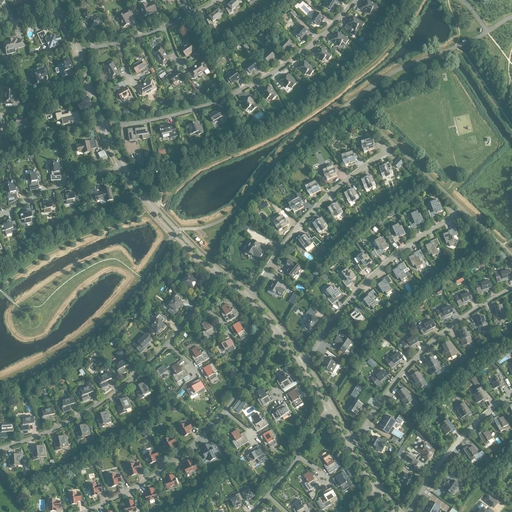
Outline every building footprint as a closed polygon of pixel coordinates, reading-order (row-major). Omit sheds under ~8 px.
[(140,7),(144,17),(151,13),(151,12),(156,10),(153,3),(148,5),(147,4),(145,0),(139,3),(140,7)] [(240,5),(240,4),(242,2),(239,0),(234,0),(228,6),(229,7),(226,9),(229,15),(233,11),(232,11),(236,7),(236,8),(237,8),(238,8),(239,7),(240,7),(240,6),(240,5)] [(332,11),(334,7),(336,8),(339,4),(333,0),(327,0),(327,1),(328,2),(325,7),(327,8),(326,9),(329,11),(330,10),(332,11)] [(379,6),(374,3),(373,3),(373,2),(372,2),(368,0),(365,6),(363,4),(361,8),(370,13),(372,10),(376,12),(379,6)] [(120,22),(120,21),(123,27),(130,23),(127,18),(133,15),(130,9),(121,14),(122,15),(118,17),(119,18),(118,18),(118,19),(118,20),(118,21),(119,21),(119,22),(120,22)] [(221,17),(221,16),(223,14),(219,9),(209,17),(210,18),(207,20),(209,25),(209,26),(213,34),(217,32),(213,25),(213,22),(217,19),(217,20),(218,20),(219,20),(220,19),(221,19),(221,18),(221,17)] [(317,25),(320,22),(321,23),(325,19),(315,12),(313,15),(314,16),(311,21),(313,22),(312,24),(315,26),(316,24),(317,25)] [(89,21),(90,29),(101,27),(99,17),(89,19),(88,15),(83,16),(84,21),(89,21)] [(347,25),(345,29),(352,37),(356,31),(355,30),(357,27),(361,29),(365,24),(359,20),(358,19),(354,17),(351,22),(349,21),(346,25),(347,25)] [(302,39),(304,36),(306,37),(307,36),(309,33),(300,25),(298,28),(299,30),(296,34),(297,35),(296,37),(299,39),(300,38),(302,39)] [(373,28),(369,32),(374,37),(378,33),(373,28)] [(37,34),(42,45),(46,43),(49,49),(59,44),(57,41),(58,41),(57,38),(56,38),(54,35),(47,38),(44,31),(37,34)] [(349,40),(344,37),(344,36),(343,36),(343,35),(342,35),(339,33),(335,38),(333,36),(331,40),(339,46),(342,43),(345,46),(349,40)] [(285,52),(288,49),(290,50),(291,49),(293,46),(285,38),(282,41),(283,42),(279,46),(281,48),(280,49),(283,52),(284,50),(285,52)] [(7,55),(16,52),(15,49),(24,47),(23,40),(17,41),(16,39),(13,40),(12,39),(11,40),(11,41),(4,43),(7,55)] [(189,44),(181,50),(182,51),(182,52),(183,53),(184,53),(186,57),(191,53),(193,56),(198,52),(195,47),(193,49),(189,44)] [(160,48),(157,50),(154,52),(158,58),(158,59),(158,60),(159,60),(163,65),(170,61),(160,48)] [(332,56),(327,52),(327,51),(326,51),(323,48),(319,53),(317,51),(314,54),(322,61),(325,58),(328,61),(332,56)] [(268,63),(271,61),(272,62),(277,58),(269,50),(266,52),(267,54),(263,58),(264,59),(263,61),(265,63),(267,62),(268,63)] [(65,63),(57,66),(58,68),(56,69),(55,69),(56,73),(57,74),(59,73),(61,78),(67,76),(66,71),(72,69),(69,58),(64,60),(65,63)] [(250,74),(253,71),(255,73),(259,69),(252,60),(248,63),(250,64),(245,68),(247,70),(245,71),(248,74),(249,72),(250,74)] [(141,61),(133,66),(133,67),(133,68),(134,69),(135,70),(137,73),(142,70),(144,73),(149,70),(146,65),(144,67),(141,61)] [(113,80),(120,76),(112,62),(105,65),(108,71),(108,72),(108,73),(109,74),(110,74),(113,80)] [(190,72),(187,74),(191,80),(199,74),(200,74),(201,74),(201,73),(207,69),(202,62),(189,72),(190,72)] [(315,70),(310,66),(310,65),(309,65),(306,62),(302,67),(300,65),(297,68),(304,75),(307,72),(310,75),(315,70)] [(29,72),(33,85),(37,84),(38,84),(42,82),(40,77),(41,76),(41,77),(42,77),(42,76),(47,75),(44,66),(29,72)] [(232,84),(235,81),(236,83),(241,79),(234,70),(231,72),(232,74),(227,77),(228,79),(227,80),(229,83),(231,82),(232,84)] [(165,72),(159,76),(164,83),(168,80),(169,81),(171,80),(174,85),(182,79),(182,78),(182,77),(181,76),(180,75),(178,72),(172,76),(171,73),(166,77),(165,78),(163,77),(166,75),(165,72)] [(296,84),(292,79),(292,78),(291,78),(288,75),(284,79),(282,77),(279,80),(286,88),(289,85),(292,88),(296,84)] [(152,81),(144,85),(138,88),(142,95),(147,92),(148,92),(149,92),(150,92),(150,91),(153,89),(153,90),(157,88),(154,84),(152,81)] [(277,96),(273,91),(273,90),(272,90),(269,87),(265,91),(263,89),(260,91),(266,100),(270,97),(272,100),(277,96)] [(13,88),(5,88),(5,94),(4,95),(4,96),(4,97),(5,97),(4,104),(12,104),(13,88)] [(126,88),(121,91),(120,88),(114,91),(117,96),(119,95),(122,100),(131,95),(130,94),(130,93),(130,92),(128,91),(126,88)] [(257,107),(254,102),(254,101),(253,101),(252,100),(250,97),(245,101),(244,99),(240,101),(246,110),(250,107),(252,111),(257,107)] [(209,115),(213,123),(221,118),(223,122),(228,119),(225,113),(222,115),(219,110),(209,115)] [(61,113),(55,114),(57,120),(61,119),(63,125),(72,123),(72,124),(73,124),(73,123),(75,123),(75,125),(81,124),(78,112),(72,113),(71,112),(72,112),(68,113),(69,114),(62,115),(61,113)] [(28,117),(12,119),(13,126),(20,126),(21,126),(22,126),(23,125),(29,125),(28,117)] [(188,125),(190,131),(189,132),(190,135),(197,132),(198,135),(204,133),(201,126),(199,127),(197,123),(194,124),(194,123),(188,125)] [(161,132),(162,135),(169,133),(171,138),(178,136),(176,130),(172,131),(170,124),(166,125),(166,126),(160,127),(161,131),(160,131),(161,132)] [(136,128),(128,129),(129,141),(137,140),(136,136),(139,136),(143,135),(143,139),(150,138),(149,133),(148,133),(148,128),(137,129),(136,128)] [(372,139),(361,142),(362,145),(363,149),(364,153),(375,150),(374,146),(373,142),(372,139)] [(88,141),(87,142),(81,143),(81,145),(76,146),(77,152),(82,150),(83,153),(91,152),(90,149),(96,147),(94,140),(88,142),(88,141)] [(107,158),(103,150),(98,153),(102,160),(107,158)] [(355,159),(354,156),(353,155),(352,152),(342,156),(343,159),(342,159),(344,163),(345,166),(356,162),(355,159)] [(399,158),(394,164),(399,169),(404,162),(399,158)] [(53,170),(54,176),(51,176),(51,181),(60,180),(59,170),(62,170),(62,169),(62,164),(59,164),(59,161),(58,161),(59,162),(53,162),(53,165),(49,165),(50,171),(53,170)] [(386,165),(385,165),(382,167),(379,168),(383,178),(386,177),(386,178),(390,176),(393,175),(389,164),(386,165)] [(336,173),(335,170),(335,169),(333,166),(323,171),(324,174),(326,178),(327,181),(337,176),(336,173)] [(31,180),(32,186),(29,186),(30,190),(38,189),(37,179),(39,179),(40,179),(40,178),(39,173),(36,174),(35,170),(35,171),(30,172),(30,175),(26,175),(27,181),(31,180)] [(368,177),(367,178),(364,179),(361,180),(366,191),(369,189),(369,190),(373,188),(376,186),(371,176),(368,177)] [(17,200),(15,190),(17,190),(18,189),(17,184),(14,184),(13,181),(13,182),(8,183),(8,186),(4,186),(5,192),(6,192),(9,205),(17,200)] [(319,188),(317,185),(315,182),(305,187),(307,190),(306,190),(308,193),(309,193),(310,196),(320,191),(319,188)] [(103,192),(97,194),(95,189),(89,190),(92,201),(95,200),(96,201),(100,200),(101,203),(101,204),(105,203),(105,202),(107,202),(108,202),(108,201),(113,200),(109,187),(102,189),(103,192)] [(351,190),(350,191),(347,192),(344,194),(349,204),(352,202),(352,203),(356,201),(359,199),(354,189),(351,190)] [(63,195),(64,201),(66,200),(67,204),(73,204),(72,200),(78,199),(77,193),(71,194),(71,191),(70,191),(65,192),(66,194),(62,195),(63,195)] [(290,203),(289,204),(290,207),(292,210),(294,213),(304,208),(302,205),(300,201),(298,198),(297,199),(297,197),(289,202),(290,203)] [(443,211),(440,203),(440,202),(438,203),(436,199),(436,201),(430,203),(433,210),(428,211),(431,218),(438,215),(437,213),(443,211)] [(44,209),(45,213),(50,212),(50,208),(55,208),(55,202),(49,202),(49,200),(48,200),(43,200),(43,203),(40,204),(41,204),(41,210),(44,209)] [(340,214),(343,213),(337,203),(334,205),(333,205),(331,207),(328,208),(334,218),(336,217),(337,217),(340,215),(340,214)] [(20,214),(22,220),(24,219),(25,223),(31,222),(30,218),(35,217),(35,218),(36,218),(34,211),(35,211),(29,212),(28,210),(27,210),(22,211),(23,214),(19,214),(19,215),(20,214)] [(418,225),(424,222),(420,214),(418,215),(417,211),(416,211),(417,212),(411,215),(414,221),(410,223),(412,230),(413,230),(413,229),(419,227),(418,225)] [(288,225),(288,224),(289,224),(287,222),(284,218),(282,216),(273,222),(275,225),(277,228),(279,231),(288,225)] [(319,220),(318,220),(315,222),(313,224),(319,233),(322,232),(325,230),(325,229),(328,227),(322,218),(319,220)] [(5,231),(6,235),(12,233),(11,229),(16,228),(16,229),(15,222),(16,222),(15,222),(9,224),(8,221),(3,222),(3,225),(0,226),(1,226),(3,232),(5,231)] [(400,237),(406,234),(402,226),(400,227),(398,224),(397,224),(398,225),(392,228),(396,234),(391,236),(395,243),(395,242),(401,239),(400,237)] [(456,244),(453,237),(458,235),(455,228),(455,229),(448,231),(449,233),(443,235),(446,244),(448,243),(450,247),(450,246),(456,244)] [(301,239),(298,241),(305,250),(308,248),(311,245),(314,243),(316,246),(321,242),(315,237),(311,239),(307,234),(304,236),(301,238),(301,239)] [(377,246),(373,248),(374,250),(378,257),(378,256),(384,253),(383,251),(389,248),(384,240),(382,241),(380,237),(379,237),(380,238),(375,242),(377,246)] [(439,254),(436,247),(440,246),(437,239),(430,242),(431,244),(425,246),(429,255),(431,254),(433,258),(433,256),(439,254)] [(255,242),(252,240),(245,251),(247,252),(251,254),(251,255),(254,257),(254,256),(259,259),(260,258),(259,258),(263,252),(264,252),(264,251),(260,248),(261,245),(260,245),(258,244),(258,243),(258,242),(257,242),(256,242),(256,241),(255,242)] [(422,265),(419,259),(423,257),(420,250),(413,254),(414,256),(409,258),(413,267),(415,266),(417,269),(417,268),(422,265)] [(367,265),(372,262),(367,254),(365,256),(363,252),(362,252),(363,253),(358,257),(362,263),(358,265),(362,272),(362,271),(368,267),(367,265)] [(298,272),(301,268),(294,263),(289,259),(285,264),(290,268),(286,273),(293,278),(296,275),(297,275),(298,275),(299,275),(299,274),(299,273),(298,272)] [(403,271),(407,269),(403,263),(397,266),(398,268),(393,271),(397,279),(400,278),(402,282),(401,281),(407,277),(403,271)] [(351,281),(356,277),(351,270),(349,271),(346,268),(347,269),(342,273),(346,279),(342,282),(347,287),(353,283),(351,281)] [(504,271),(496,272),(497,276),(496,276),(496,278),(496,279),(497,279),(498,283),(506,280),(506,279),(511,277),(510,270),(504,272),(504,271)] [(183,283),(190,287),(189,288),(193,290),(196,287),(194,286),(197,282),(192,279),(195,276),(188,272),(184,279),(185,280),(183,283)] [(392,291),(388,285),(392,282),(388,276),(387,276),(388,276),(382,280),(383,282),(378,285),(383,293),(385,292),(387,295),(387,294),(392,291)] [(462,276),(455,280),(458,285),(465,281),(462,276)] [(270,290),(276,294),(276,293),(282,297),(285,291),(280,288),(281,285),(275,281),(270,290)] [(484,281),(477,284),(478,287),(476,288),(477,289),(476,289),(477,290),(478,294),(487,291),(486,290),(492,288),(490,281),(484,283),(484,281)] [(336,298),(341,294),(335,287),(333,289),(330,286),(331,287),(326,291),(331,296),(327,299),(332,305),(332,304),(338,300),(336,298)] [(378,305),(374,299),(377,296),(373,290),(373,291),(367,295),(368,296),(363,300),(369,308),(371,306),(373,310),(374,309),(373,308),(378,305)] [(463,294),(457,297),(458,300),(457,301),(457,302),(457,303),(458,303),(459,307),(467,303),(467,302),(472,300),(470,293),(464,295),(463,294)] [(169,307),(172,309),(171,310),(176,314),(180,308),(181,308),(182,306),(181,306),(182,304),(179,302),(182,299),(176,294),(170,303),(171,304),(169,307)] [(222,314),(223,317),(224,317),(227,322),(227,323),(239,316),(234,308),(231,310),(230,309),(231,309),(230,308),(227,304),(221,308),(224,313),(222,314)] [(365,319),(360,314),(364,311),(359,305),(359,306),(353,310),(355,312),(350,316),(356,323),(358,322),(361,325),(361,324),(360,324),(365,319)] [(502,305),(495,307),(496,313),(495,313),(497,322),(501,321),(502,321),(503,320),(503,319),(507,318),(505,311),(503,311),(502,305)] [(444,307),(438,311),(439,314),(438,315),(439,316),(438,316),(439,317),(441,320),(449,317),(448,315),(453,313),(450,306),(445,309),(444,307)] [(317,322),(317,321),(316,320),(313,317),(316,312),(311,308),(306,314),(310,318),(304,326),(305,327),(305,328),(305,329),(307,330),(308,330),(310,331),(317,322)] [(151,328),(159,335),(163,329),(164,330),(166,327),(166,326),(167,325),(163,322),(165,319),(159,314),(154,319),(156,321),(153,323),(155,324),(151,328)] [(483,316),(477,319),(478,324),(477,325),(480,333),(483,332),(483,333),(484,332),(486,331),(485,330),(489,329),(487,322),(485,322),(483,316)] [(207,340),(218,333),(218,332),(218,333),(214,327),(215,327),(213,324),(210,326),(207,321),(201,325),(204,329),(205,330),(205,331),(202,333),(207,340)] [(233,326),(230,328),(231,328),(234,333),(234,334),(236,337),(238,335),(241,340),(247,336),(244,332),(244,331),(243,330),(246,328),(242,321),(239,323),(239,322),(233,326)] [(426,322),(420,326),(421,329),(420,330),(421,331),(420,331),(421,332),(423,335),(431,331),(430,330),(436,327),(432,321),(427,324),(426,322)] [(466,329),(459,331),(461,337),(460,338),(463,346),(466,345),(468,345),(467,344),(469,344),(468,342),(472,341),(469,334),(468,334),(466,329)] [(334,342),(335,342),(340,345),(337,348),(344,352),(346,349),(347,349),(349,346),(348,346),(351,342),(344,338),(343,340),(338,337),(340,334),(334,342)] [(141,340),(140,339),(135,344),(137,346),(135,347),(141,353),(147,347),(146,346),(152,340),(147,335),(141,340)] [(409,338),(403,342),(405,345),(403,346),(404,347),(404,348),(404,349),(405,348),(407,352),(414,347),(414,345),(419,342),(415,336),(410,339),(409,338)] [(230,339),(229,337),(228,337),(229,337),(223,341),(223,340),(220,342),(222,345),(217,348),(220,354),(225,351),(226,350),(227,350),(229,353),(236,348),(234,345),(230,339)] [(451,357),(453,357),(456,355),(453,347),(451,348),(449,342),(442,345),(445,351),(443,351),(447,359),(450,358),(451,358),(452,358),(451,357)] [(192,357),(194,360),(198,365),(197,365),(197,366),(209,358),(205,351),(202,353),(201,352),(200,351),(198,347),(192,351),(195,355),(192,357)] [(117,372),(119,376),(126,372),(124,367),(125,366),(126,367),(129,365),(126,360),(127,359),(121,352),(118,353),(122,361),(121,362),(120,361),(115,364),(119,371),(117,372)] [(393,355),(387,360),(389,363),(388,364),(389,365),(388,365),(389,366),(392,369),(399,363),(398,362),(403,359),(398,353),(393,356),(393,355)] [(338,365),(339,362),(333,357),(331,360),(326,357),(322,363),(328,366),(326,369),(332,373),(337,364),(338,365)] [(433,357),(426,360),(429,365),(428,366),(432,374),(435,372),(436,373),(437,372),(436,372),(438,371),(437,370),(440,368),(437,361),(436,362),(433,357)] [(468,363),(465,357),(459,360),(463,368),(468,363)] [(203,369),(201,371),(205,376),(204,376),(206,379),(209,378),(212,382),(218,379),(215,374),(214,374),(214,373),(217,371),(212,363),(209,365),(203,369)] [(177,383),(189,375),(188,375),(185,370),(183,367),(181,368),(178,364),(172,367),(175,372),(174,372),(175,373),(176,374),(173,375),(177,383)] [(163,366),(157,369),(161,374),(166,371),(163,366)] [(378,373),(372,378),(374,381),(373,382),(374,383),(375,384),(377,387),(384,381),(383,380),(388,376),(383,370),(379,374),(378,373)] [(277,382),(279,385),(282,390),(294,383),(289,376),(287,378),(283,371),(277,375),(280,380),(277,382)] [(104,374),(98,377),(101,384),(100,385),(102,389),(109,386),(107,380),(108,380),(109,381),(112,379),(109,372),(106,374),(104,375),(104,374)] [(418,372),(412,376),(415,381),(413,382),(418,389),(421,388),(422,388),(423,387),(422,387),(424,386),(423,385),(426,383),(422,377),(421,377),(418,372)] [(499,374),(494,376),(495,378),(490,380),(495,389),(501,386),(502,388),(505,387),(499,374)] [(201,382),(199,379),(199,380),(194,383),(193,383),(190,385),(192,387),(187,390),(191,396),(195,394),(196,393),(197,392),(199,396),(206,391),(204,388),(201,382)] [(145,382),(138,385),(140,389),(141,388),(142,390),(136,393),(140,400),(144,397),(143,396),(150,392),(148,387),(147,387),(146,386),(147,385),(145,382)] [(86,387),(80,389),(83,397),(81,397),(83,401),(90,399),(88,393),(90,393),(94,392),(91,385),(88,386),(88,387),(86,388),(86,387)] [(350,406),(347,410),(351,412),(352,412),(357,415),(363,405),(358,402),(359,401),(357,399),(358,398),(358,399),(363,390),(356,386),(351,396),(355,399),(350,406),(350,407),(350,406)] [(262,407),(274,400),(268,391),(266,393),(263,388),(257,392),(260,398),(257,400),(262,407)] [(297,388),(285,395),(291,404),(293,402),(296,407),(302,403),(299,397),(302,396),(297,388)] [(481,388),(477,390),(478,392),(473,395),(478,403),(484,400),(485,402),(488,400),(481,388)] [(403,389),(398,393),(401,398),(400,399),(405,406),(408,404),(409,404),(409,403),(410,402),(409,401),(412,399),(408,393),(407,394),(403,389)] [(67,398),(62,400),(64,408),(62,408),(63,413),(71,410),(69,405),(71,404),(71,405),(75,404),(73,397),(69,398),(69,399),(68,399),(67,398)] [(122,399),(120,400),(121,404),(122,403),(123,405),(118,407),(121,414),(125,412),(124,411),(132,408),(129,402),(128,403),(127,401),(128,400),(127,397),(126,397),(122,399)] [(241,400),(235,408),(237,410),(236,411),(239,414),(246,404),(243,402),(244,402),(241,400)] [(464,402),(460,405),(461,407),(457,410),(462,418),(468,414),(469,417),(472,415),(464,402)] [(282,417),(284,420),(291,416),(284,404),(275,410),(277,412),(272,415),(276,421),(282,417)] [(48,409),(42,410),(44,418),(42,418),(43,422),(51,421),(49,415),(51,415),(55,415),(53,407),(50,408),(50,409),(48,409)] [(107,411),(100,414),(102,417),(103,419),(98,421),(100,428),(104,426),(104,425),(111,422),(109,416),(108,417),(108,415),(109,415),(107,411)] [(252,423),(253,426),(257,432),(269,425),(264,417),(261,419),(257,413),(251,417),(254,422),(252,423)] [(23,426),(22,426),(22,431),(30,430),(29,424),(31,424),(35,424),(34,417),(30,417),(30,418),(28,418),(28,417),(27,415),(22,416),(22,418),(23,426)] [(387,415),(382,422),(382,421),(378,428),(380,429),(388,434),(393,426),(394,426),(397,421),(395,420),(387,415)] [(399,417),(397,422),(394,429),(400,431),(405,420),(399,417)] [(509,425),(504,417),(498,420),(497,418),(493,419),(500,432),(505,430),(504,427),(509,425)] [(448,419),(443,422),(445,424),(440,428),(446,435),(452,431),(453,433),(456,431),(448,419)] [(186,425),(185,424),(179,427),(185,437),(190,434),(189,431),(192,429),(189,423),(186,425)] [(7,425),(1,425),(2,428),(0,427),(0,432),(0,433),(1,438),(8,437),(8,431),(10,431),(10,432),(14,432),(13,424),(9,425),(9,426),(7,426),(7,425)] [(87,424),(80,426),(81,430),(82,429),(82,431),(77,433),(79,440),(83,439),(83,437),(90,435),(89,429),(88,430),(87,428),(88,427),(87,424)] [(237,449),(248,442),(243,433),(240,435),(237,430),(231,434),(235,440),(232,442),(237,449)] [(272,430),(260,437),(265,446),(268,444),(271,449),(277,445),(273,439),(276,437),(272,430)] [(493,439),(488,431),(482,434),(481,432),(478,434),(485,446),(490,444),(489,442),(493,439)] [(66,435),(59,437),(59,440),(60,440),(61,442),(55,443),(57,451),(61,450),(61,448),(69,447),(67,441),(66,441),(66,439),(67,439),(66,435)] [(383,449),(385,444),(381,442),(382,440),(375,436),(370,445),(377,448),(379,446),(383,449)] [(170,439),(169,438),(163,441),(168,451),(174,448),(172,445),(176,443),(174,438),(170,439)] [(435,451),(423,442),(417,450),(422,454),(424,456),(423,457),(428,460),(435,451)] [(202,453),(205,458),(208,457),(210,461),(216,458),(213,454),(215,453),(212,447),(210,448),(208,444),(203,447),(205,451),(202,453)] [(44,445),(37,446),(37,450),(38,450),(38,452),(33,453),(34,460),(38,460),(38,458),(46,457),(45,451),(44,451),(44,449),(45,449),(44,445)] [(266,457),(258,446),(250,451),(251,454),(247,457),(250,463),(257,459),(258,462),(266,457)] [(479,454),(473,446),(468,450),(466,448),(463,450),(471,462),(476,459),(474,457),(479,454)] [(153,453),(152,451),(146,454),(150,464),(156,462),(155,459),(159,457),(157,451),(153,453)] [(409,453),(404,459),(411,464),(415,459),(409,453)] [(22,454),(14,454),(15,458),(16,460),(10,460),(10,468),(15,468),(15,466),(23,465),(22,459),(21,459),(21,458),(22,457),(22,454)] [(324,466),(326,469),(329,474),(341,467),(336,460),(333,462),(329,455),(323,459),(326,464),(324,466)] [(185,463),(187,467),(184,468),(187,474),(197,469),(194,464),(193,464),(191,460),(185,463)] [(135,465),(134,464),(128,466),(131,476),(137,474),(137,471),(141,470),(139,464),(135,465)] [(313,472),(310,473),(310,472),(304,476),(307,482),(304,484),(309,491),(321,484),(313,472)] [(344,472),(332,479),(338,488),(340,486),(343,491),(352,485),(344,472)] [(401,478),(405,481),(403,483),(410,487),(415,479),(409,475),(408,475),(407,474),(407,475),(404,473),(401,478)] [(116,476),(116,475),(109,476),(112,487),(118,485),(117,482),(122,481),(120,475),(116,476)] [(166,477),(168,481),(165,482),(167,488),(178,485),(175,479),(174,479),(172,475),(166,477)] [(441,485),(446,488),(445,488),(447,489),(446,490),(451,494),(454,491),(455,491),(456,491),(456,490),(456,489),(456,488),(458,485),(452,481),(451,482),(446,478),(441,485)] [(97,486),(96,485),(90,486),(92,496),(98,495),(98,492),(102,491),(101,485),(97,486)] [(320,500),(317,502),(322,510),(338,499),(331,488),(322,493),(324,496),(319,499),(320,500)] [(147,490),(148,495),(145,496),(147,502),(158,498),(156,492),(154,493),(153,489),(147,490)] [(245,491),(239,493),(243,500),(246,499),(247,501),(254,497),(254,496),(255,496),(255,495),(254,494),(254,493),(253,493),(252,493),(250,490),(246,492),(245,491)] [(77,495),(76,493),(70,494),(71,505),(78,504),(77,501),(82,500),(81,494),(77,495)] [(243,500),(239,493),(234,496),(235,498),(231,500),(235,507),(235,508),(236,508),(237,508),(238,508),(238,507),(238,506),(238,505),(242,504),(240,501),(243,500)] [(497,503),(489,496),(485,500),(494,507),(497,503)] [(56,502),(56,500),(50,500),(50,511),(56,511),(56,508),(61,508),(60,502),(56,502)] [(293,510),(294,511),(309,511),(310,511),(306,504),(303,506),(299,500),(293,503),(296,508),(293,510)] [(432,502),(430,500),(427,507),(424,511),(437,511),(440,507),(432,502)] [(126,502),(127,506),(124,507),(125,511),(131,511),(137,511),(135,505),(134,505),(133,501),(126,502)] [(492,511),(487,508),(488,507),(482,502),(478,508),(478,509),(475,511),(492,511)]
